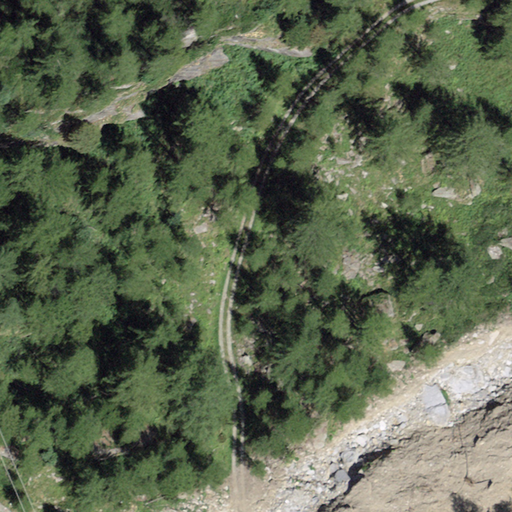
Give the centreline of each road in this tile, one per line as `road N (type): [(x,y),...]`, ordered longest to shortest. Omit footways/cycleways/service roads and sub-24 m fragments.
road 1 (track): [(243,511),(228,315),(242,240),(279,145),(333,74)]
road 2 (track): [(333,74),(430,0)]
